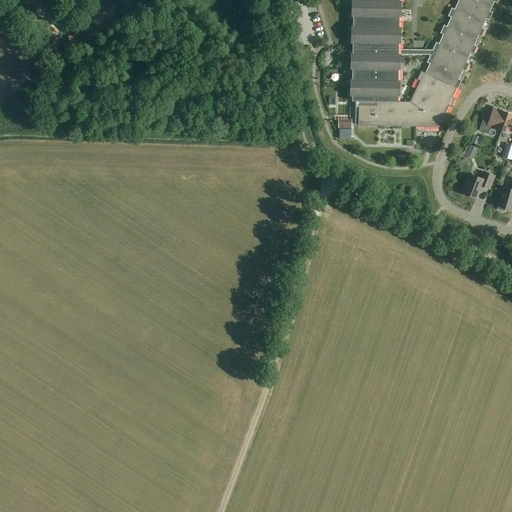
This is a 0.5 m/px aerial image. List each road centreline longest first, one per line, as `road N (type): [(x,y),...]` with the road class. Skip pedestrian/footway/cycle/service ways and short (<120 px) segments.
road 1 (track): [(326,178),(220,511)]
road 2 (residential): [(511,232),(447,207),(436,183),(465,106),(483,89),(511,92)]
road 3 (track): [(511,274),(326,178)]
road 4 (track): [(326,178),(305,146),(267,0)]
